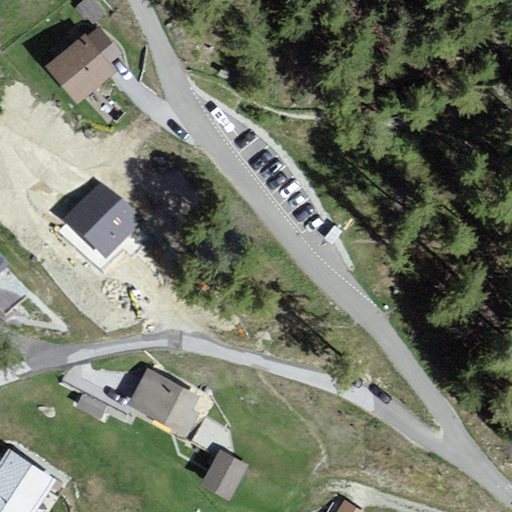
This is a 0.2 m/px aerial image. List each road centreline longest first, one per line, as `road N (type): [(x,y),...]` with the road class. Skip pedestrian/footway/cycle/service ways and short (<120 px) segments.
road 1 (unclassified): [(136,0),(194,110),(413,369),(467,449)]
road 2 (residential): [(467,449),(440,446),(339,381),(175,336),(71,351),(0,376)]
